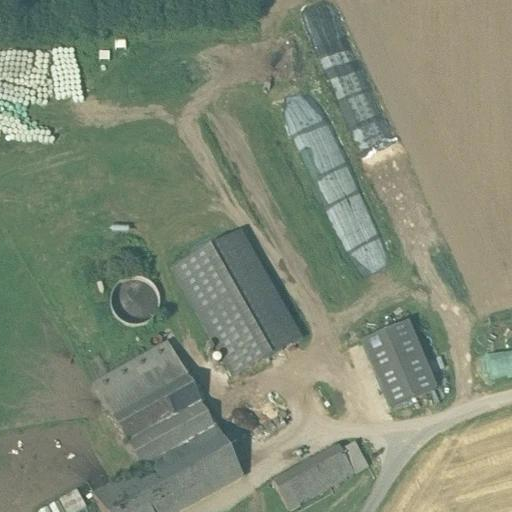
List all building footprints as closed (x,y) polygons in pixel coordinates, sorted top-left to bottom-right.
[(298,342),(239,236),(173,273),(232,379),(298,342)] [(158,312),(160,303),(158,293),(152,285),(144,280),(134,279),(125,281),(117,286),(112,294),(110,304),(112,313),(118,321),(126,327),(135,328),(145,326),(153,320),(158,312)] [(405,325),(361,344),(389,410),(433,392),(405,325)] [(168,345),(136,362),(92,386),(108,415),(183,374),(184,373),(168,345)] [(511,351),(474,361),(480,383),(511,374),(511,351)] [(183,374),(108,415),(125,445),(156,428),(200,403),(184,373),(183,374)] [(200,403),(156,428),(125,445),(138,469),(149,463),(157,459),(214,427),(200,403)] [(214,427),(157,459),(149,463),(138,469),(91,496),(100,511),(181,511),(242,478),(214,427)] [(353,444),(343,450),(354,470),(364,464),(353,444)] [(313,461),(271,484),(287,511),(353,475),(337,447),(313,461)] [(74,491),(38,510),(39,511),(76,511),(84,508),(74,491)] [(258,511),(249,497),(224,511),(258,511)]
